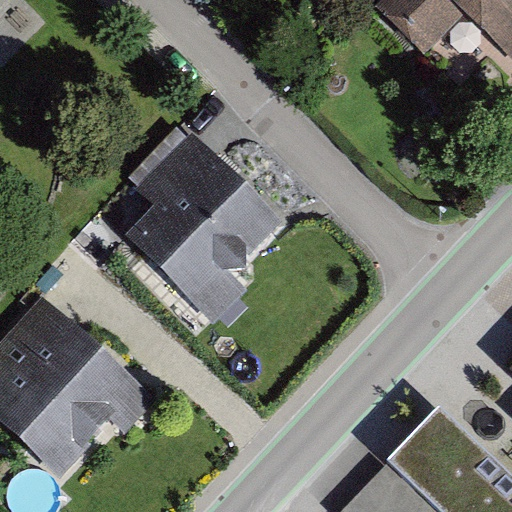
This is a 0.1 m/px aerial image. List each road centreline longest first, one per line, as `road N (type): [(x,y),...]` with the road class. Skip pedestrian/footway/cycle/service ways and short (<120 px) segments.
road 1 (residential): [(162,0),(446,290)]
road 2 (tertiary): [(242,511),(446,290)]
